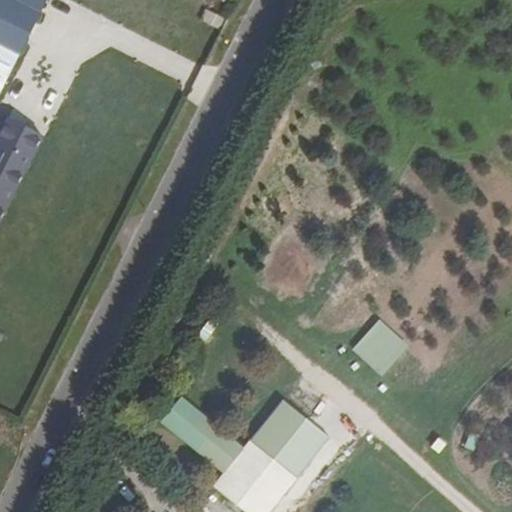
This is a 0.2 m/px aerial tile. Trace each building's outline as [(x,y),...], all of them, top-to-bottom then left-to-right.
[(0,0),(0,93),(42,11),(48,0),(0,0)] [(226,22),(205,12),(200,21),(222,32),(226,22)] [(0,221),(42,137),(3,118),(2,120),(0,123),(0,221)] [(255,270),(286,296),(313,264),(281,239),(255,270)] [(330,436),(347,413),(325,396),(308,419),(330,436)] [(160,424),(224,474),(244,448),(181,398),(160,424)] [(269,511),(328,437),(281,401),(244,448),(224,474),(213,488),(243,511),(269,511)] [(113,511),(126,491),(108,480),(88,511),(113,511)]
